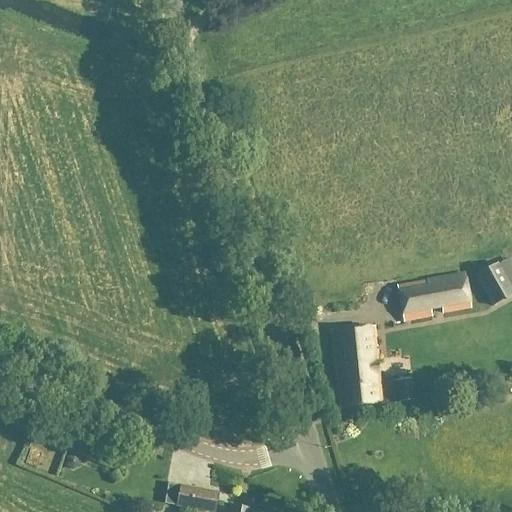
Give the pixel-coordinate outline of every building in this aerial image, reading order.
[(511,297),(511,292),(498,267),(476,279),(492,309),(511,297)] [(462,273),(395,287),(403,323),(431,317),(429,310),(440,307),(441,313),(469,307),(462,273)] [(340,411),(382,406),(374,329),(331,334),(340,411)] [(397,383),(401,404),(414,402),(411,381),(397,383)] [(195,511),(214,511),(217,495),(180,488),(176,509),(195,511)]
